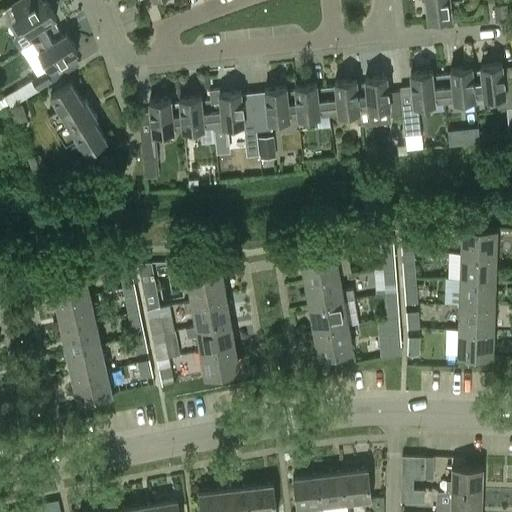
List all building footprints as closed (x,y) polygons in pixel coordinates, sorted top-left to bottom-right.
[(44,0),(40,0),(22,12),(18,5),(4,14),(8,21),(17,15),(33,41),(56,27),(51,19),(55,17),(44,0)] [(449,0),(425,0),(427,18),(451,16),(449,0)] [(494,5),(495,21),(507,20),(506,4),(494,5)] [(33,41),(49,68),(76,51),(65,32),(61,35),(56,27),(33,41)] [(498,107),(511,105),(511,83),(504,84),(501,63),(480,65),(480,70),(472,70),(471,66),(474,98),(497,96),(498,107)] [(474,98),(471,66),(450,68),(450,73),(441,74),(444,101),(474,98)] [(37,88),(51,80),(44,70),(31,78),(37,88)] [(444,101),(441,74),(432,75),(431,70),(410,73),(413,104),(444,101)] [(359,110),(389,107),(386,75),(364,78),(365,82),(356,83),(356,79),(355,79),(359,110)] [(359,110),(355,79),(334,81),(334,85),(325,86),(328,113),(359,110)] [(65,143),(76,136),(85,151),(106,138),(94,119),(96,117),(85,98),(82,100),(70,81),(50,93),(59,108),(47,115),(65,143)] [(328,113),(325,86),(316,87),(316,83),(295,85),(298,117),(328,113)] [(298,117),(295,85),(294,85),(295,89),(286,90),(286,86),(264,88),(267,120),(298,117)] [(213,126),(243,123),(240,91),(219,93),(218,87),(209,88),(210,98),(213,126)] [(213,126),(210,98),(201,99),(200,95),(179,97),(182,129),(213,126)] [(182,129),(179,97),(179,102),(170,103),(170,98),(148,101),(152,132),(182,129)] [(419,109),(403,110),(406,134),(421,132),(419,109)] [(47,150),(61,144),(51,122),(38,128),(47,150)] [(259,152),(257,129),(245,130),(247,153),(259,152)] [(276,154),(274,134),(258,135),(260,156),(276,154)] [(142,158),(157,156),(155,136),(140,138),(142,158)] [(495,254),(496,228),(460,227),(459,253),(495,254)] [(401,252),(414,252),(413,235),(400,236),(401,252)] [(383,263),(395,262),(393,239),(381,240),(383,263)] [(303,281),(339,274),(334,248),(299,255),(303,281)] [(459,253),(459,278),(494,279),(495,254),(459,253)] [(122,284),(134,281),(129,259),(117,261),(122,284)] [(403,282),(416,281),(414,260),(402,261),(403,282)] [(186,262),(189,275),(218,269),(216,262),(186,262)] [(397,284),(395,262),(383,263),(384,283),(382,283),(382,285),(397,284)] [(55,301),(89,293),(83,268),(49,276),(55,301)] [(191,301),(225,294),(220,269),(218,269),(189,275),(186,275),(191,301)] [(339,274),(303,281),(308,306),(343,299),(354,297),(352,288),(341,290),(339,274)] [(494,279),(459,278),(458,303),(494,304),(494,279)] [(126,305),(138,303),(134,281),(122,284),(126,305)] [(416,281),(403,282),(405,303),(418,302),(416,281)] [(397,284),(382,285),(383,292),(385,292),(386,308),(398,307),(397,284)] [(147,308),(159,307),(156,290),(143,293),(147,308)] [(89,293),(55,301),(61,326),(95,318),(89,293)] [(195,326),(230,319),(225,294),(191,301),(195,326)] [(343,299),(308,306),(313,331),(348,324),(343,299)] [(131,328),(143,325),(138,303),(126,305),(131,328)] [(458,303),(457,328),(493,329),(494,304),(458,303)] [(407,328),(419,327),(418,310),(406,311),(407,328)] [(152,334),(164,332),(164,331),(173,329),(170,313),(148,317),(152,334)] [(389,345),(401,344),(399,316),(386,316),(389,345)] [(95,318),(61,326),(66,351),(100,343),(95,318)] [(200,350),(234,344),(230,319),(195,326),(200,350)] [(348,324),(313,331),(317,356),(353,350),(348,324)] [(493,329),(457,328),(457,354),(492,355),(493,329)] [(164,332),(152,334),(157,359),(169,357),(164,332)] [(136,352),(148,350),(144,334),(133,336),(136,352)] [(420,353),(420,337),(407,336),(407,353),(420,353)] [(100,343),(66,351),(72,376),(106,368),(100,343)] [(205,376),(239,370),(234,344),(200,350),(205,376)] [(141,377),(153,375),(149,358),(137,361),(141,377)] [(162,384),(174,382),(171,366),(158,368),(162,384)] [(106,368),(72,376),(77,401),(112,393),(106,368)] [(400,488),(425,489),(414,488),(414,477),(424,478),(425,462),(401,462),(400,488)] [(452,464),(451,490),(482,490),(483,465),(452,464)] [(347,500),(373,497),(368,466),(343,469),(347,500)] [(347,500),(343,469),(318,472),(322,503),(347,500)] [(322,503),(318,472),(293,475),(297,506),(322,503)] [(251,511),(277,511),(276,502),(273,481),(248,484),(251,511)] [(251,511),(248,484),(224,487),(226,511),(251,511)] [(226,511),(224,487),(198,490),(201,511),(226,511)] [(400,500),(413,501),(424,501),(425,489),(400,488),(400,500)] [(436,511),(481,511),(482,490),(451,490),(450,504),(437,504),(436,511)] [(155,511),(180,511),(178,497),(153,501),(155,511)] [(19,504),(20,511),(61,511),(60,498),(19,504)] [(155,511),(153,501),(129,505),(129,511),(155,511)]
